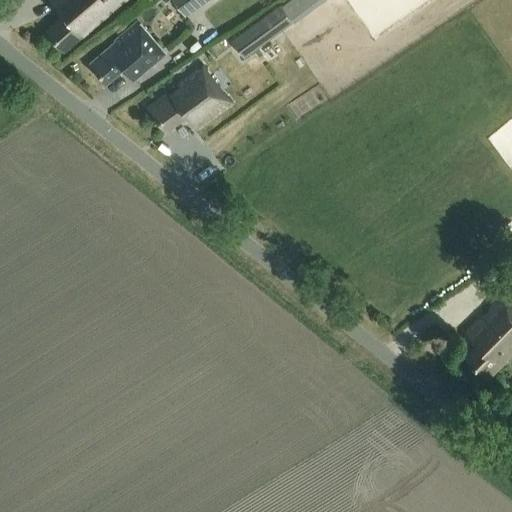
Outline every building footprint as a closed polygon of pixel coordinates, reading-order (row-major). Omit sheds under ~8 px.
[(61,53),(124,0),(49,0),(46,2),(60,19),(44,33),(61,53)] [(165,0),(168,4),(173,0),(174,0),(185,15),(206,0),(165,0)] [(139,19),(134,24),(111,42),(113,44),(86,65),(102,85),(120,70),(122,72),(125,70),(132,79),(165,52),(139,19)] [(244,32),(256,47),(271,36),(260,20),(244,32)] [(192,131),(228,104),(199,65),(169,87),(172,91),(166,96),(163,93),(143,107),(163,133),(183,118),(192,131)] [(483,376),(511,345),(511,304),(499,292),(460,333),(472,344),(461,355),(483,376)]
